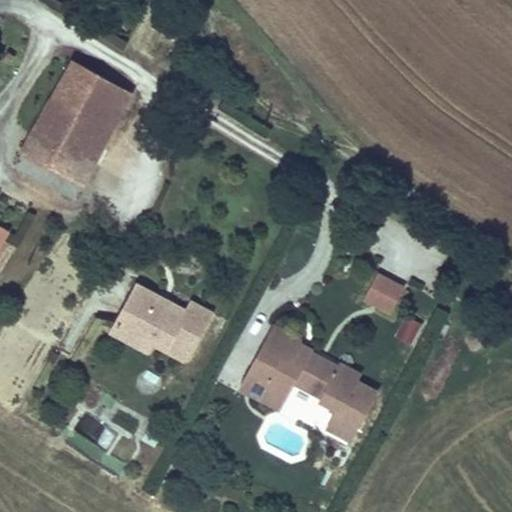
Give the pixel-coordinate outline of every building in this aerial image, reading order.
[(199,84),(213,62),(196,51),(182,73),(199,84)] [(122,109),(133,90),(71,58),(31,134),(60,149),(89,92),(122,109)] [(31,134),(21,154),(82,186),(122,109),(89,92),(60,149),(31,134)] [(82,186),(21,154),(13,169),(74,201),(82,186)] [(0,247),(10,231),(0,224),(0,247)] [(374,269),(360,298),(390,312),(404,283),(374,269)] [(186,307),(136,280),(112,324),(153,346),(187,365),(215,312),(191,299),(186,307)] [(402,314),(393,337),(412,344),(421,322),(402,314)] [(299,351),(303,342),(301,341),(303,338),(273,322),(238,389),(262,402),(272,384),(289,393),(293,385),(319,398),(318,402),(335,411),(325,429),(351,443),(380,390),(359,379),(363,372),(340,360),(338,364),(313,350),(310,356),(299,351)] [(148,354),(153,346),(112,324),(108,332),(148,354)] [(313,350),(314,348),(303,342),(299,351),(310,356),(313,350)] [(289,393),(272,384),(262,402),(279,411),(289,393)] [(73,427),(61,443),(119,484),(130,467),(73,427)]
